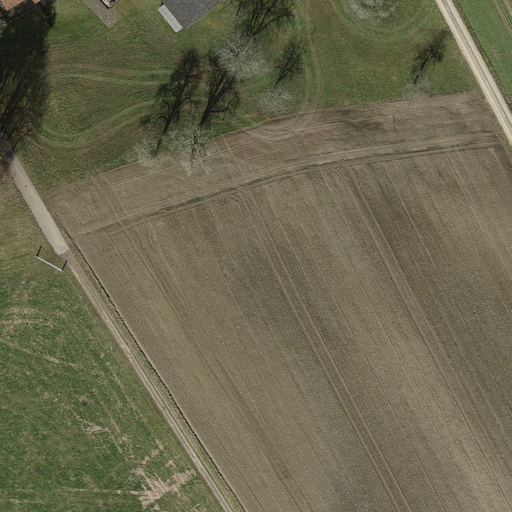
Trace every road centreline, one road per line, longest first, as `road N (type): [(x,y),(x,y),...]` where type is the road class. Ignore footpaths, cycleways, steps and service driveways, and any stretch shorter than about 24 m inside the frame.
road 1 (track): [(0,141),(231,511)]
road 2 (track): [(442,0),(511,133)]
